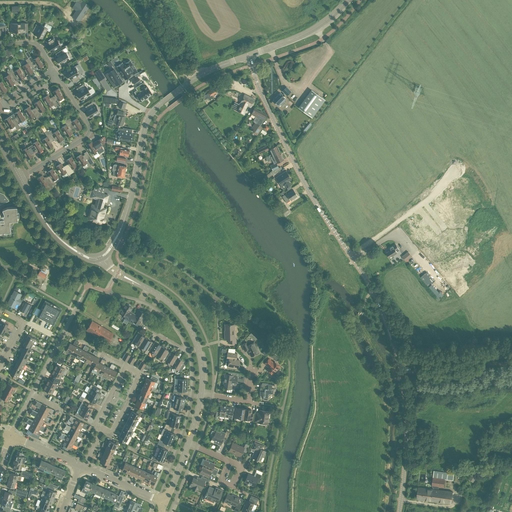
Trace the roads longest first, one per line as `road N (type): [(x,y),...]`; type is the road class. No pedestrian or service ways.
road 1 (tertiary): [(398,511),(406,417),(389,329),(304,183),(248,55)]
road 2 (tertiary): [(100,257),(122,224),(157,105),(248,55)]
road 3 (residential): [(21,178),(88,135),(60,78)]
road 4 (residential): [(53,69),(4,105),(60,78)]
